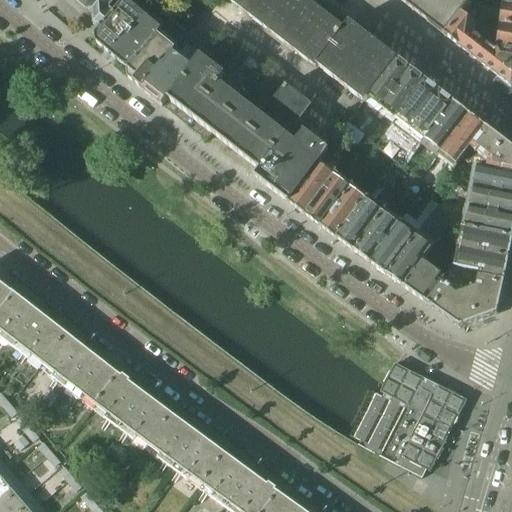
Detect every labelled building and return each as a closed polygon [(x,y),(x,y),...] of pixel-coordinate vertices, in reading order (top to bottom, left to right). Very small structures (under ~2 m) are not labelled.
[(77,0),(77,5),(85,11),(92,11),(93,24),(93,25),(113,3),(112,0),(77,0)] [(227,0),(314,67),(315,66),(343,29),(306,0),(227,0)] [(470,1),(468,0),(397,0),(399,1),(401,3),(443,36),(460,14),(470,1)] [(123,3),(100,31),(95,37),(95,44),(109,56),(141,18),(123,3)] [(511,9),(504,8),(501,28),(511,30),(511,9)] [(476,27),(461,16),(460,14),(443,36),(444,37),(470,57),(482,42),(476,37),(476,27)] [(141,18),(109,56),(127,71),(127,73),(160,33),(141,18)] [(348,23),(343,29),(315,66),(364,104),(368,99),(398,61),(352,25),(351,26),(348,23)] [(511,30),(501,28),(498,49),(497,49),(511,51),(511,30)] [(160,33),(127,73),(128,79),(142,92),(176,51),(178,49),(160,33)] [(511,51),(497,49),(494,52),(482,42),(470,57),(510,88),(511,92),(511,51)] [(329,151),(296,125),(311,107),(285,86),(279,82),(267,97),(272,102),(266,110),(268,112),(263,118),(219,84),(224,76),(188,48),(182,56),(176,51),(142,92),(162,107),(167,101),(258,172),(253,178),(288,204),(320,162),(329,151)] [(398,61),(368,99),(382,110),(412,72),(398,61)] [(412,72),(382,110),(397,121),(426,83),(412,72)] [(426,83),(397,121),(410,132),(440,94),(426,83)] [(440,94),(410,132),(424,142),(453,104),(440,94)] [(469,116),(453,104),(424,142),(439,154),(469,116)] [(461,160),(485,129),(469,116),(439,154),(456,167),(459,162),(461,160)] [(364,136),(349,125),(342,135),(357,146),(364,136)] [(511,176),(511,149),(494,136),(485,129),(461,160),(473,169),(472,170),(511,176)] [(378,149),(365,138),(359,145),(372,157),(378,149)] [(320,162),(288,204),(304,217),(337,174),(320,162)] [(511,197),(511,176),(472,170),(470,189),(511,197)] [(337,174),(304,217),(320,229),(352,185),(337,174)] [(352,185),(320,229),(336,241),(366,201),(369,197),(352,185)] [(511,216),(511,197),(470,189),(467,208),(511,216)] [(366,201),(336,241),(353,253),(382,213),(366,201)] [(431,202),(425,210),(431,214),(432,213),(437,207),(431,202)] [(511,238),(511,216),(467,208),(464,229),(511,238)] [(382,213),(353,253),(369,264),(398,225),(382,213)] [(422,261),(449,226),(432,213),(431,214),(414,237),(385,276),(402,288),(422,261)] [(398,225),(369,264),(385,276),(414,237),(398,225)] [(511,243),(511,238),(464,229),(462,241),(457,240),(456,247),(461,248),(509,257),(511,250),(511,247),(511,243)] [(509,257),(461,248),(453,267),(505,278),(509,257)] [(422,261),(402,288),(424,304),(444,277),(422,261)] [(505,278),(453,267),(451,267),(444,277),(424,304),(459,329),(496,315),(505,278)] [(0,311),(13,294),(0,283),(0,311)] [(40,315),(13,294),(0,311),(0,333),(16,346),(40,315)] [(65,334),(40,315),(16,346),(41,366),(65,334)] [(92,355),(65,334),(41,366),(68,387),(92,355)] [(118,375),(92,355),(68,387),(93,407),(118,375)] [(425,376),(423,380),(395,365),(380,394),(383,395),(381,398),(371,393),(348,437),(359,442),(357,446),(364,451),(387,463),(422,480),(426,471),(430,473),(466,402),(438,387),(439,384),(437,378),(430,375),(425,376)] [(144,395),(118,375),(93,407),(120,427),(144,395)] [(170,415),(144,395),(120,427),(147,446),(170,415)] [(8,405),(3,409),(11,419),(16,415),(8,405)] [(197,434),(170,415),(147,446),(173,465),(197,434)] [(30,430),(21,421),(16,425),(25,435),(30,430)] [(38,440),(30,430),(25,435),(32,444),(38,440)] [(224,454),(197,434),(173,465),(200,485),(224,454)] [(22,438),(13,446),(19,453),(28,445),(22,438)] [(51,455),(43,445),(37,450),(45,459),(51,455)] [(227,505),(250,473),(224,454),(200,485),(227,505)] [(51,455),(45,459),(54,469),(59,465),(51,455)] [(72,479),(64,470),(59,475),(66,484),(72,479)] [(7,471),(0,476),(0,498),(18,483),(7,471)] [(261,511),(276,493),(250,473),(227,505),(236,511),(261,511)] [(80,490),(72,479),(66,484),(75,494),(80,490)] [(18,483),(0,498),(0,511),(8,511),(28,495),(18,483)] [(302,511),(276,493),(261,511),(302,511)] [(28,495),(8,511),(33,511),(39,507),(28,495)] [(80,500),(88,509),(93,504),(85,495),(80,500)]
